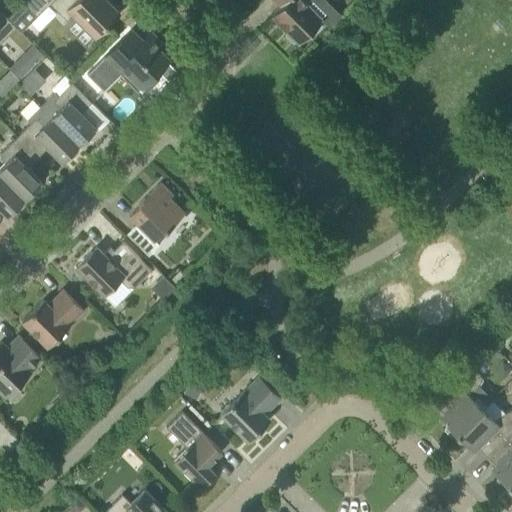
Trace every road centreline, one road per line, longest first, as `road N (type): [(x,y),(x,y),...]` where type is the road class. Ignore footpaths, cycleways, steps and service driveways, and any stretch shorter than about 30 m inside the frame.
road 1 (residential): [(170,0),(200,33),(192,50),(0,256)]
road 2 (residential): [(432,475),(356,406),(336,406),(269,468)]
